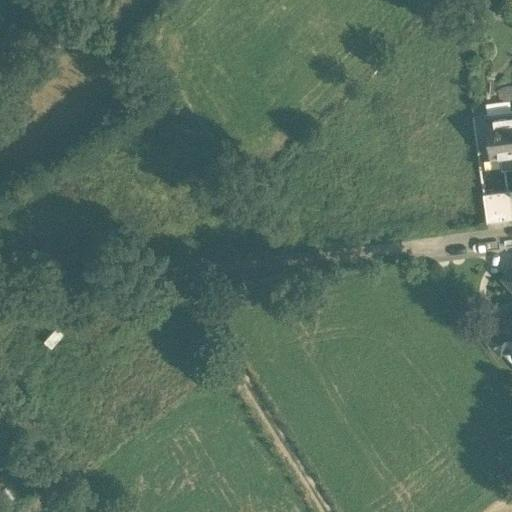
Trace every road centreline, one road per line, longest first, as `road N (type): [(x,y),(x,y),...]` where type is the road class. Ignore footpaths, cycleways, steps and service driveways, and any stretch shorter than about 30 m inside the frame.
road 1 (track): [(325,511),(181,273)]
road 2 (track): [(181,273),(426,249)]
road 3 (track): [(181,273),(0,274)]
